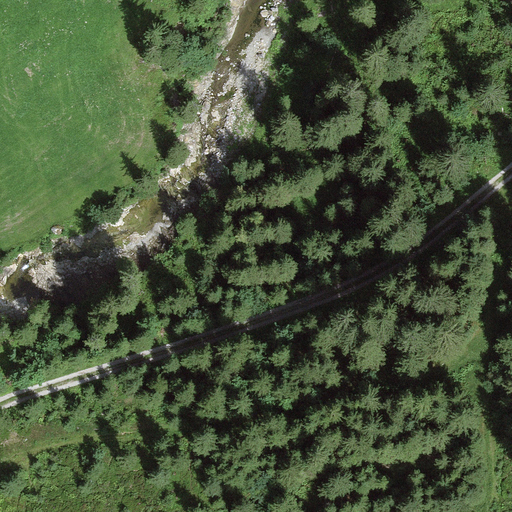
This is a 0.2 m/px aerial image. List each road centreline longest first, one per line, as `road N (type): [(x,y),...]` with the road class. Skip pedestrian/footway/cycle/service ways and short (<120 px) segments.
road 1 (track): [(0,405),(279,315),(371,276),(511,174)]
road 2 (track): [(500,183),(506,229),(484,393),(488,511)]
